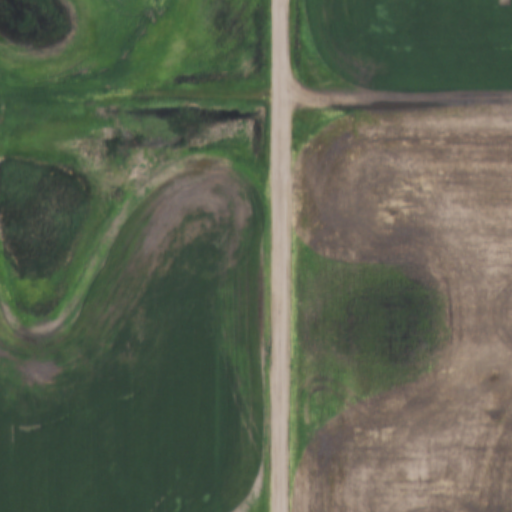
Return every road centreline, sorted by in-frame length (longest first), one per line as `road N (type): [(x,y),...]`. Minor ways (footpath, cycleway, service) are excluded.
road 1 (track): [(511,83),(0,90)]
road 2 (residential): [(278,511),(280,0)]
